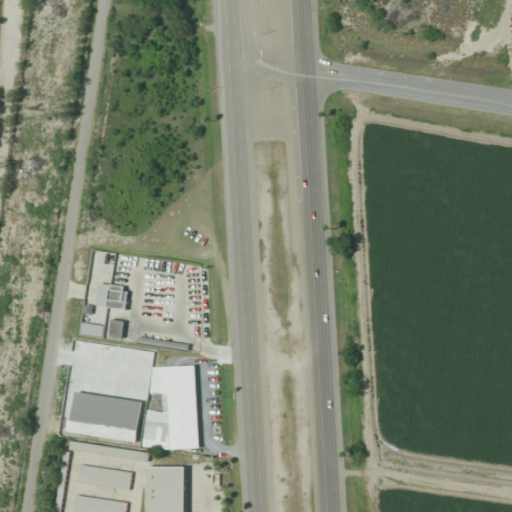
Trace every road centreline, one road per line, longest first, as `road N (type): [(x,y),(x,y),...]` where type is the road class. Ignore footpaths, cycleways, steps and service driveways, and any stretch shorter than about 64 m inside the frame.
road 1 (residential): [(27,511),(105,0)]
road 2 (primary): [(238,0),(266,511)]
road 3 (primary): [(323,511),(295,0)]
road 4 (residential): [(511,105),(241,58)]
